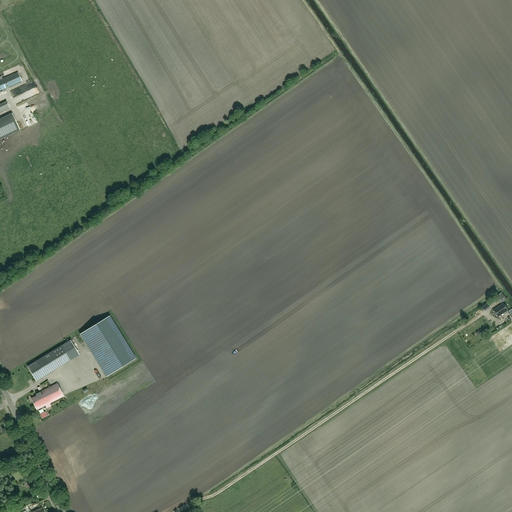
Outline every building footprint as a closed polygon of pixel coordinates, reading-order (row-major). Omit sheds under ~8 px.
[(0,91),(22,82),(18,72),(3,79),(1,76),(0,76),(0,91)] [(504,294),(498,298),(501,303),(507,299),(504,294)] [(508,310),(503,303),(493,310),(498,317),(508,310)] [(80,334),(106,377),(135,359),(109,316),(80,334)] [(53,370),(45,356),(27,366),(36,381),(53,370)] [(64,396),(61,390),(57,383),(36,394),(36,396),(31,398),(37,410),(64,396)] [(46,409),(40,412),(43,419),(49,416),(46,409)]
